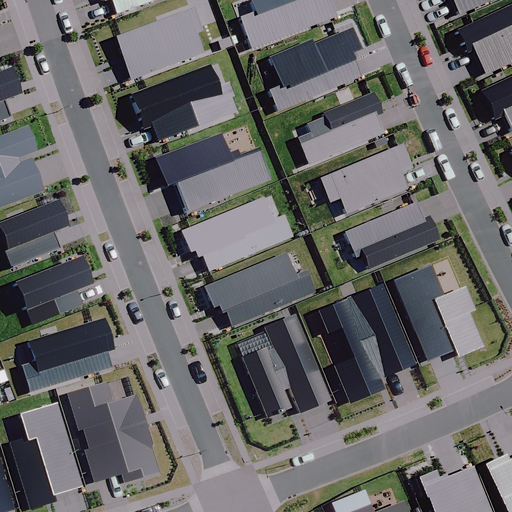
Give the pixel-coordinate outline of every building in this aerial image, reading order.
[(108,0),(111,0),(116,14),(156,0),(103,0),(104,2),(108,0)] [(239,19),(250,48),(335,17),(328,0),(256,0),(251,2),(255,13),(239,19)] [(452,0),(459,15),(492,0),(452,0)] [(473,50),(485,75),(511,62),(511,6),(458,31),(467,52),(473,50)] [(114,39),(130,81),(202,54),(195,33),(201,31),(193,10),(114,39)] [(268,92),(277,113),(360,77),(350,54),(360,50),(351,29),(313,46),(311,41),(270,59),(282,86),(268,92)] [(208,66),(131,96),(144,129),(152,127),(158,143),(236,113),(225,85),(217,88),(208,66)] [(19,96),(10,70),(0,73),(0,121),(9,119),(3,102),(19,96)] [(511,78),(481,92),(494,120),(503,116),(511,132),(511,78)] [(381,115),(372,94),(322,115),(324,120),(306,127),(309,134),(297,139),(308,165),(382,134),(375,117),(381,115)] [(0,208),(42,193),(29,159),(18,163),(17,159),(35,152),(27,128),(0,137),(0,208)] [(220,134),(155,159),(165,187),(174,183),(186,213),(270,181),(258,150),(239,157),(237,151),(228,155),(220,134)] [(338,200),(345,216),(407,189),(400,174),(411,169),(401,146),(320,181),(330,203),(338,200)] [(202,257),(208,272),(292,237),(283,216),(272,221),(263,199),(181,233),(189,253),(194,251),(197,259),(202,257)] [(65,228),(56,203),(0,222),(0,239),(10,268),(58,250),(52,233),(65,228)] [(415,204),(343,234),(354,259),(363,256),(368,269),(438,241),(429,218),(422,220),(415,204)] [(225,312),(232,327),(315,292),(306,271),(295,276),(286,255),(204,288),(213,308),(217,306),(221,314),(225,312)] [(90,286),(80,260),(15,285),(31,327),(82,307),(76,292),(90,286)] [(429,267),(393,282),(426,362),(454,351),(457,358),(482,348),(468,313),(474,311),(465,289),(442,298),(429,267)] [(414,367),(381,285),(318,311),(340,366),(335,369),(350,404),(383,390),(380,381),(414,367)] [(271,346),(241,358),(266,419),(289,410),(281,390),(289,387),(300,414),(330,402),(295,316),(264,329),(271,346)] [(104,320),(27,343),(33,363),(22,366),(31,393),(110,369),(105,353),(113,350),(104,320)] [(104,383),(67,395),(79,432),(81,432),(87,450),(84,451),(94,484),(121,475),(124,485),(157,474),(133,398),(111,405),(104,383)] [(8,443),(30,511),(54,503),(51,497),(81,487),(55,406),(19,418),(26,438),(8,443)] [(511,511),(511,455),(505,458),(503,453),(482,462),(505,511),(511,511)] [(489,511),(470,465),(444,475),(441,467),(418,476),(431,511),(489,511)] [(0,511),(12,511),(0,467),(0,511)] [(404,511),(400,501),(371,511),(368,505),(350,511),(404,511)]
